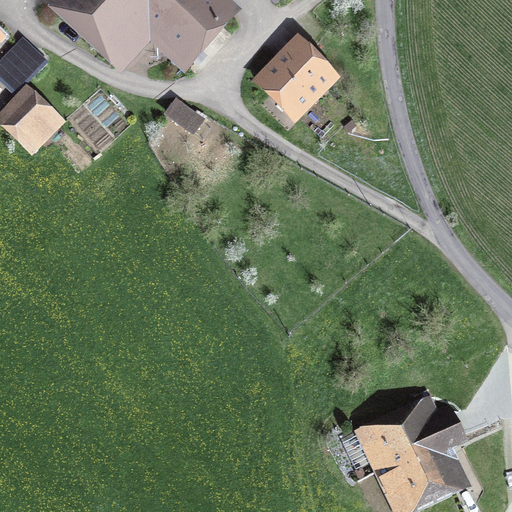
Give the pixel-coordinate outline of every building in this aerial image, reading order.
[(148,32),(185,66),(222,26),(233,13),(217,0),(59,0),(57,3),(122,61),(148,32)] [(295,115),(330,80),(299,49),(264,84),(295,115)] [(20,50),(0,71),(0,80),(17,96),(41,70),(20,50)] [(11,122),(38,149),(62,124),(35,96),(11,122)] [(177,105),(169,116),(194,133),(202,122),(177,105)] [(458,459),(458,447),(466,444),(450,410),(443,413),(437,400),(361,434),(396,510),(466,478),(458,459)]
